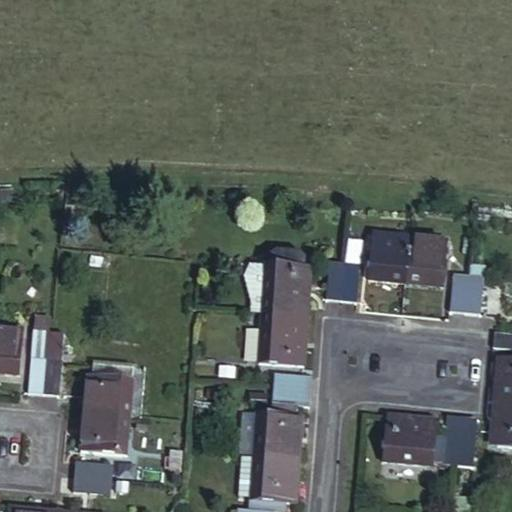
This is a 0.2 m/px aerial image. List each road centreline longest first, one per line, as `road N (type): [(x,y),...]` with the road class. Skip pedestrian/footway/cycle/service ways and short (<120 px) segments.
road 1 (residential): [(327,385),(333,325),(475,340),(471,404)]
road 2 (residential): [(0,477),(38,481),(45,419),(0,416)]
road 3 (residential): [(471,404),(327,385)]
road 4 (residential): [(316,511),(327,385)]
